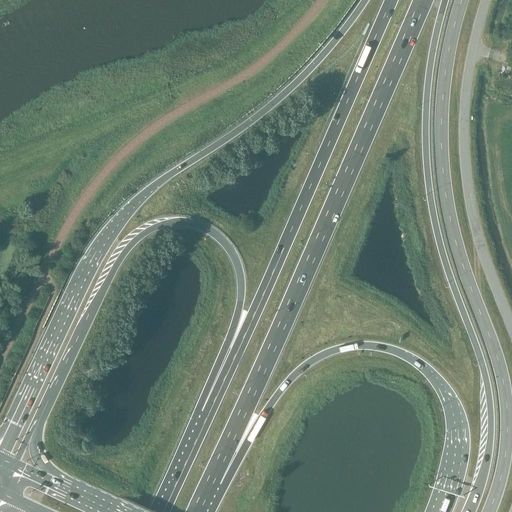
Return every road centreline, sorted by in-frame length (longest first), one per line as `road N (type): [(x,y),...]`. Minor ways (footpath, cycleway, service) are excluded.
road 1 (trunk): [(365,0),(284,93),(147,190),(111,229),(84,269),(0,450)]
road 2 (primary): [(15,466),(108,276),(133,242),(158,226),(204,228),(237,266),(240,300),(208,413)]
road 3 (trunk): [(469,511),(486,464),(491,412),(430,199),(426,110),(444,0)]
road 4 (trunk): [(390,0),(208,413)]
road 5 (primary): [(211,479),(298,370),(342,348),(377,346),(420,366),(446,404),(451,450),(435,511)]
road 6 (trunk): [(285,318),(423,0)]
road 7 (unclassified): [(486,0),(465,97),(464,161),(478,242),(511,329)]
road 8 (primary): [(211,479),(285,318)]
